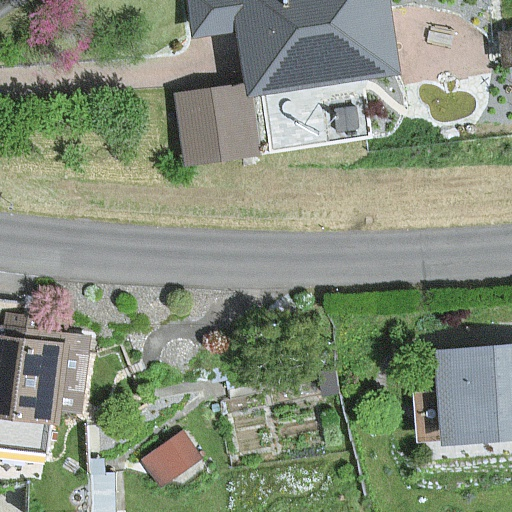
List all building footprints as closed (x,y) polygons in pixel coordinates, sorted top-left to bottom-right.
[(191,0),(196,30),(243,24),(252,90),(392,72),(383,0),(191,0)] [(244,89),(183,98),(192,162),(254,153),(244,89)] [(0,414),(57,422),(59,406),(80,408),(89,337),(0,325),(0,414)] [(511,349),(442,354),(448,442),(511,437),(511,349)] [(417,383),(419,425),(443,424),(442,382),(417,383)]
